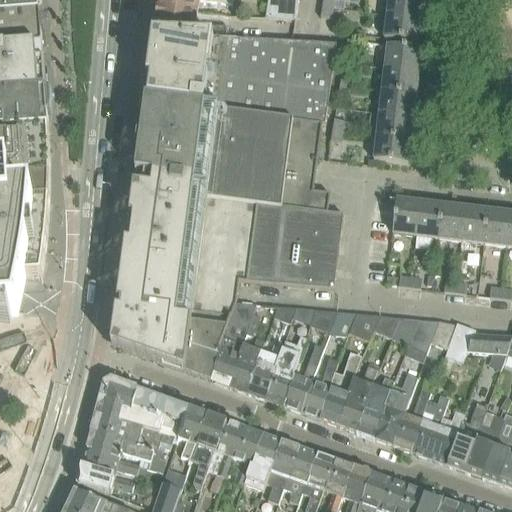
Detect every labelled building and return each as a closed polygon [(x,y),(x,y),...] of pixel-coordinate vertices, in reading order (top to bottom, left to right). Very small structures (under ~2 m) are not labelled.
[(0,0),(0,22),(40,19),(39,0),(0,0)] [(159,0),(158,10),(196,13),(198,2),(233,7),(234,0),(159,0)] [(291,0),(267,0),(265,21),(296,23),(299,1),(291,0)] [(334,0),(323,0),(323,9),(333,11),(334,0)] [(389,0),(387,18),(422,22),(424,0),(389,0)] [(332,22),(333,11),(323,9),(321,20),(332,22)] [(194,27),(196,13),(158,10),(153,36),(229,39),(229,29),(194,27)] [(387,18),(385,41),(419,45),(422,22),(387,18)] [(0,53),(43,50),(40,19),(0,22),(0,53)] [(154,37),(148,82),(151,82),(149,103),(323,126),(325,127),(337,47),(293,44),(293,43),(263,41),(229,39),(153,36),(153,37),(154,37)] [(348,43),(346,54),(356,56),(358,44),(348,43)] [(388,48),(385,73),(419,77),(422,52),(417,51),(388,48)] [(0,99),(12,99),(14,97),(46,94),(43,50),(0,53),(0,99)] [(417,100),(420,77),(419,77),(385,73),(382,95),(417,100)] [(353,79),(342,77),(340,88),(351,90),(353,79)] [(349,101),(351,90),(340,88),(338,99),(349,101)] [(414,122),(417,100),(382,95),(380,118),(414,122)] [(47,96),(12,99),(0,99),(0,137),(49,134),(48,119),(51,118),(51,113),(52,109),(51,99),(47,99),(47,96)] [(149,104),(146,103),(137,172),(131,221),(134,221),(131,247),(126,246),(118,307),(122,307),(121,314),(117,314),(112,349),(182,374),(211,384),(223,352),(219,350),(226,333),(238,307),(237,306),(240,285),(335,293),(344,217),(328,215),(331,197),(314,195),(323,126),(149,103),(149,104)] [(411,145),(412,145),(414,122),(380,118),(377,140),(411,145)] [(345,124),(335,122),(333,133),(343,135),(345,124)] [(342,146),(343,135),(333,133),(331,144),(342,146)] [(0,324),(19,323),(21,313),(24,300),(27,283),(42,282),(47,246),(50,218),(50,204),(51,200),(51,186),(51,182),(51,168),(50,150),(49,134),(0,137),(0,324)] [(409,167),(412,145),(411,145),(377,140),(374,163),(409,167)] [(397,202),(393,237),(415,239),(420,205),(397,202)] [(438,242),(442,207),(420,205),(415,239),(438,242)] [(465,210),(442,207),(438,242),(461,245),(465,210)] [(488,213),(465,210),(461,245),(484,247),(488,213)] [(511,216),(488,213),(484,247),(507,250),(511,216)] [(399,290),(410,292),(412,281),(401,280),(399,290)] [(412,281),(410,292),(421,293),(423,282),(412,281)] [(445,296),(456,297),(457,286),(446,285),(445,296)] [(457,286),(456,297),(467,298),(468,288),(457,286)] [(490,301),(501,302),(502,292),(491,290),(490,301)] [(511,292),(502,292),(501,302),(511,303),(511,292)] [(223,352),(211,384),(228,390),(239,360),(239,359),(242,350),(246,339),(250,328),(253,318),(256,308),(238,307),(226,333),(219,350),(223,352)] [(278,310),(274,322),(291,328),(296,312),(278,310)] [(311,327),(310,331),(330,338),(338,316),(337,316),(331,315),(316,314),(311,327)] [(330,338),(329,340),(348,341),(349,338),(357,318),(345,317),(338,316),(330,338)] [(250,328),(246,339),(251,341),(253,336),(254,337),(260,320),(253,318),(250,328)] [(357,318),(349,338),(369,346),(374,335),(381,320),(365,318),(357,318)] [(381,320),(374,335),(391,343),(400,322),(381,320)] [(421,324),(400,322),(391,343),(409,350),(421,324)] [(421,324),(409,350),(428,358),(431,348),(439,325),(438,325),(421,324)] [(439,325),(431,348),(448,354),(450,349),(459,329),(439,325)] [(448,354),(446,361),(463,368),(468,356),(476,337),(477,335),(459,328),(459,329),(450,349),(448,354)] [(511,346),(511,339),(488,338),(476,337),(468,356),(507,359),(511,346)] [(276,373),(265,404),(284,410),(295,380),(296,378),(292,376),(304,343),(300,341),(297,348),(285,344),(281,352),(274,372),(276,373)] [(239,360),(228,390),(246,397),(258,366),(257,366),(260,356),(264,346),(255,343),(251,353),(242,350),(239,359),(239,360)] [(258,366),(246,397),(265,404),(276,373),(274,372),(281,352),(273,349),(269,359),(260,356),(257,366),(258,366)] [(295,380),(284,410),(302,417),(313,386),(311,385),(323,353),(314,349),(301,382),(295,380)] [(332,393),(321,424),(339,430),(350,400),(348,399),(353,384),(361,361),(350,357),(342,380),(334,377),(329,392),(332,393)] [(313,386),(302,417),(321,424),(332,393),(329,392),(334,377),(338,365),(328,362),(320,389),(313,386)] [(350,400),(339,430),(357,437),(368,406),(365,405),(370,391),(378,370),(369,366),(361,387),(353,384),(348,399),(350,400)] [(405,419),(394,450),(412,456),(423,426),(421,425),(429,405),(438,379),(428,376),(412,422),(405,419)] [(385,412),(374,443),(394,450),(405,419),(404,419),(417,382),(407,378),(402,392),(392,389),(384,412),(385,412)] [(105,385),(102,399),(163,418),(163,419),(183,426),(189,409),(112,382),(105,385)] [(368,406),(357,437),(374,443),(385,412),(384,412),(392,389),(393,386),(384,382),(379,394),(370,391),(365,405),(368,406)] [(102,399),(97,417),(150,433),(178,441),(183,426),(163,419),(163,418),(102,399)] [(423,426),(412,456),(429,463),(441,429),(438,428),(445,410),(448,402),(439,399),(436,407),(429,405),(421,425),(423,426)] [(183,426),(178,441),(187,444),(181,460),(190,463),(195,448),(197,448),(208,416),(189,409),(183,426)] [(460,436),(448,470),(465,476),(477,444),(475,443),(484,417),(486,413),(477,410),(470,431),(460,427),(458,435),(460,436)] [(441,429),(429,463),(448,470),(460,436),(458,435),(460,427),(464,416),(454,413),(450,425),(441,422),(438,428),(441,429)] [(195,448),(190,463),(200,466),(191,492),(201,495),(208,475),(215,455),(216,456),(227,423),(208,416),(197,448),(195,448)] [(97,417),(92,434),(122,444),(122,445),(166,458),(167,455),(171,456),(172,451),(175,452),(178,441),(150,433),(97,417)] [(477,444),(465,476),(482,482),(494,450),(499,437),(503,424),(484,417),(475,443),(477,444)] [(494,450),(482,482),(499,488),(510,457),(511,452),(511,420),(505,418),(503,424),(499,437),(494,450)] [(215,455),(208,475),(216,478),(211,493),(221,496),(233,462),(235,463),(245,430),(227,423),(216,456),(215,455)] [(241,465),(234,485),(243,488),(246,480),(250,469),(252,469),(263,436),(245,430),(235,463),(241,465)] [(92,434),(88,453),(118,461),(119,458),(150,466),(148,472),(163,476),(169,459),(166,458),(122,445),(122,444),(92,434)] [(246,480),(243,488),(262,495),(265,487),(269,476),(271,476),(282,443),(263,436),(252,469),(250,469),(246,480)] [(269,476),(265,487),(275,490),(269,504),(278,508),(285,491),(288,482),(290,483),(301,450),(282,443),(271,476),(269,476)] [(288,482),(285,491),(294,494),(290,505),(300,508),(303,498),(306,489),(307,489),(319,457),(301,450),(290,483),(288,482)] [(511,452),(510,457),(499,488),(511,492),(511,452)] [(88,453),(83,470),(113,478),(115,472),(137,479),(140,470),(118,463),(118,461),(88,453)] [(306,489),(303,498),(312,501),(308,511),(318,511),(324,495),(325,496),(337,463),(319,457),(307,489),(306,489)] [(332,498),(327,511),(338,511),(342,502),(343,502),(355,469),(337,463),(325,496),(332,498)] [(350,505),(347,511),(358,511),(359,509),(361,509),(374,476),(355,469),(343,502),(350,505)] [(83,470),(79,488),(109,497),(111,489),(143,499),(146,491),(112,481),(113,478),(83,470)] [(359,509),(358,511),(380,511),(391,483),(374,476),(361,509),(359,509)] [(176,477),(171,492),(181,495),(186,480),(176,477)] [(401,511),(409,489),(391,483),(380,511),(401,511)] [(154,511),(174,511),(181,495),(171,492),(162,489),(154,511)] [(420,511),(426,495),(409,489),(401,511),(420,511)] [(120,511),(76,494),(67,511),(120,511)] [(441,511),(445,502),(426,495),(420,511),(441,511)] [(460,511),(462,508),(445,502),(441,511),(460,511)]
